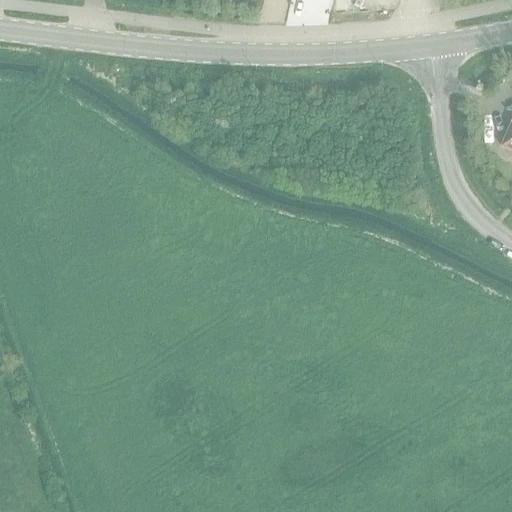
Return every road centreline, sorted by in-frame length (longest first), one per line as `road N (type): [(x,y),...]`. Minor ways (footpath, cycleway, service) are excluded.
road 1 (secondary): [(0,32),(221,53),(430,47)]
road 2 (unclassified): [(430,47),(450,176),(471,212),(511,244)]
